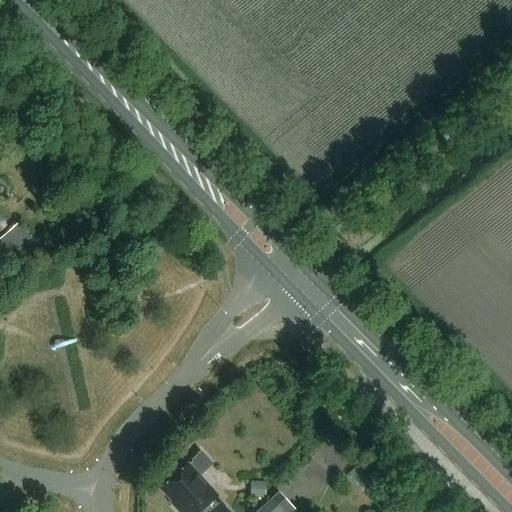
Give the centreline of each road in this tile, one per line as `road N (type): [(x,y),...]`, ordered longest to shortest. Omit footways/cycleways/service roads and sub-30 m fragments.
road 1 (primary): [(290,275),(20,0)]
road 2 (primary): [(511,498),(290,275)]
road 3 (tertiary): [(101,493),(117,447),(290,275)]
